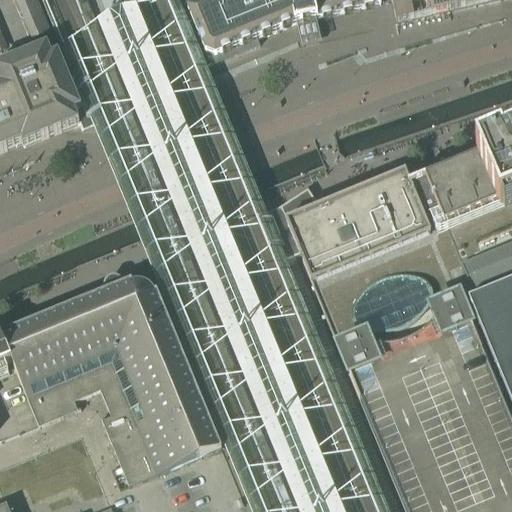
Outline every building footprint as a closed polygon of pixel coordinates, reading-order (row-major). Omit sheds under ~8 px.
[(47,49),(48,50),(55,47),(35,0),(0,0),(0,57),(2,57),(5,66),(47,49)] [(182,0),(192,23),(205,55),(210,68),(259,48),(257,42),(296,26),(381,6),(380,6),(379,0),(182,0)] [(389,0),(390,1),(389,1),(390,4),(391,3),(396,25),(395,25),(395,28),(398,27),(398,25),(421,20),(422,22),(424,21),(424,19),(447,14),(447,16),(450,15),(449,13),(461,11),(473,8),(473,10),(476,9),(475,8),(498,2),(499,4),(501,3),(501,2),(507,0),(389,0)] [(100,21),(69,50),(258,511),(372,511),(169,7),(124,12),(100,21)] [(0,155),(22,147),(23,150),(79,127),(75,116),(81,113),(58,57),(52,59),(48,50),(47,49),(5,66),(0,68),(0,155)] [(319,211),(286,225),(298,255),(331,336),(346,373),(365,417),(383,462),(398,499),(403,511),(510,511),(511,146),(410,188),(405,176),(383,185),(374,189),(373,189),(372,189),(371,190),(370,190),(369,191),(368,191),(367,192),(366,192),(366,193),(365,193),(364,194),(363,194),(363,195),(362,195),(361,196),(360,197),(359,197),(359,198),(358,198),(357,199),(356,200),(356,201),(355,201),(354,202),(353,203),(353,204),(352,204),(352,205),(351,205),(351,206),(350,207),(350,208),(349,208),(349,209),(350,210),(355,223),(336,231),(327,210),(328,210),(327,208),(319,211)] [(281,210),(227,233),(227,234),(228,235),(245,276),(282,262),(298,255),(286,225),(319,211),(315,205),(307,193),(281,210)] [(105,295),(1,338),(12,365),(39,430),(95,407),(128,490),(131,489),(160,477),(212,456),(215,455),(221,452),(213,433),(206,415),(203,408),(156,295),(154,296),(152,294),(151,292),(149,291),(148,289),(146,288),(143,287),(141,286),(139,286),(137,286),(134,286),(132,287),(131,284),(123,287),(123,286),(122,284),(121,283),(120,282),(118,281),(117,280),(115,280),(113,280),(112,280),(110,281),(108,281),(107,282),(106,284),(105,285),(104,287),(104,288),(104,290),(104,292),(105,293),(105,295)] [(0,369),(12,365),(1,338),(0,336),(0,369)]
